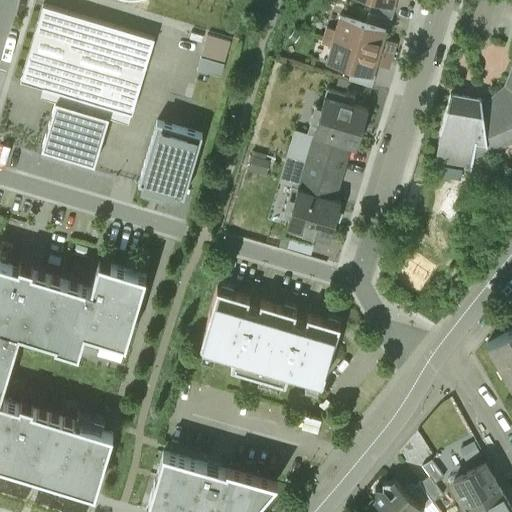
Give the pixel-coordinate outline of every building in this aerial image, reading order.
[(392,4),(377,0),(371,0),(369,9),(392,16),(395,5),(392,4)] [(154,36),(43,2),(20,78),(132,111),(154,36)] [(391,17),(368,10),(365,21),(385,27),(388,28),(391,17)] [(365,21),(339,14),(335,29),(333,37),(392,54),(396,42),(382,38),(385,27),(365,21)] [(335,29),(326,26),(324,34),(333,37),(335,29)] [(219,72),(229,36),(207,30),(197,65),(219,72)] [(333,37),(324,34),(322,42),(330,44),(333,37)] [(392,54),(333,37),(330,44),(326,60),(352,67),(372,73),(375,63),(388,67),(392,54)] [(372,73),(352,67),(348,79),(371,86),(375,74),(372,73)] [(505,86),(499,92),(498,91),(497,92),(498,93),(492,97),(491,96),(490,97),(491,98),(484,105),(482,105),(481,98),(450,93),(439,130),(441,131),(436,160),(470,166),(468,176),(470,176),(475,144),(485,143),(486,150),(511,140),(511,67),(511,69),(511,68),(511,70),(510,76),(509,75),(508,76),(510,77),(506,85),(505,84),(504,85),(505,86)] [(355,96),(326,87),(321,106),(315,104),(307,132),(313,134),(305,160),(320,164),(324,152),(347,158),(351,145),(356,147),(368,108),(352,103),(355,96)] [(109,114),(56,98),(41,146),(94,162),(109,114)] [(202,132),(157,119),(138,181),(144,183),(143,187),(160,192),(161,188),(184,195),(202,132)] [(347,158),(324,152),(320,164),(343,171),(347,158)] [(320,164),(305,160),(297,186),(291,185),(283,213),(289,214),(283,233),(311,241),(314,234),(329,238),(341,199),(335,198),(339,184),(316,177),(320,164)] [(343,171),(320,164),(316,177),(339,184),(343,171)] [(0,464),(95,493),(113,432),(72,420),(73,417),(64,414),(63,418),(59,416),(60,413),(51,410),(50,413),(46,412),(47,409),(38,407),(37,410),(32,408),(33,405),(20,401),(19,405),(0,398),(20,332),(56,342),(55,345),(78,352),(85,331),(125,343),(146,274),(99,260),(91,287),(77,283),(78,280),(69,277),(68,280),(59,278),(60,275),(51,272),(51,275),(45,274),(46,270),(37,268),(37,271),(32,269),(33,267),(19,263),(18,265),(0,260),(0,464)] [(250,297),(217,287),(199,346),(234,356),(231,365),(285,381),(288,372),(322,382),(340,323),(308,314),(305,323),(293,320),(296,310),(261,300),(258,309),(247,306),(250,297)] [(511,329),(487,343),(511,386),(511,329)] [(226,469),(164,451),(146,507),(161,511),(251,511),(277,482),(227,467),(226,469)] [(430,460),(421,466),(428,477),(433,484),(443,478),(430,460)] [(486,466),(454,483),(463,500),(490,486),(495,483),(486,466)] [(433,484),(428,477),(419,483),(432,502),(442,496),(433,484)] [(407,494),(393,480),(391,483),(382,483),(382,490),(374,490),(374,499),(372,502),(382,511),(417,511),(419,510),(421,508),(407,494)] [(418,483),(407,494),(421,508),(419,510),(425,509),(432,502),(419,483),(418,483)] [(490,486),(463,500),(467,508),(494,493),(490,486)] [(494,493),(467,508),(469,511),(510,511),(499,490),(494,493)]
